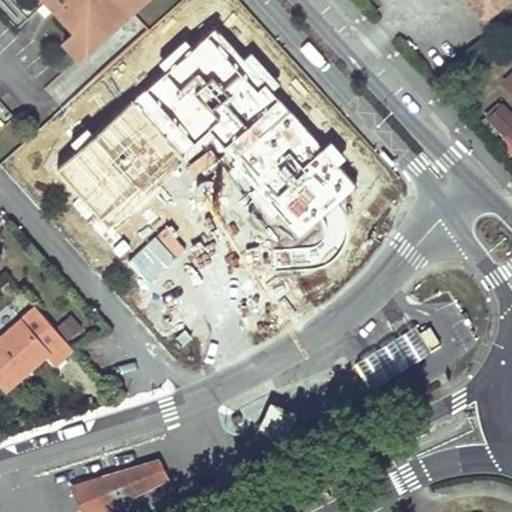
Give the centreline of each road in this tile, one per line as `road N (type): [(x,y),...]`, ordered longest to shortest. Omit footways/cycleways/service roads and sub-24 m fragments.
road 1 (residential): [(197,398),(299,343),(363,295),(450,206)]
road 2 (primary): [(504,375),(233,511)]
road 3 (residential): [(197,398),(0,179)]
road 4 (tertiary): [(262,0),(450,206)]
road 5 (tertiary): [(477,186),(298,0)]
road 6 (residential): [(0,461),(197,398)]
road 7 (primary): [(342,511),(416,473),(511,443)]
